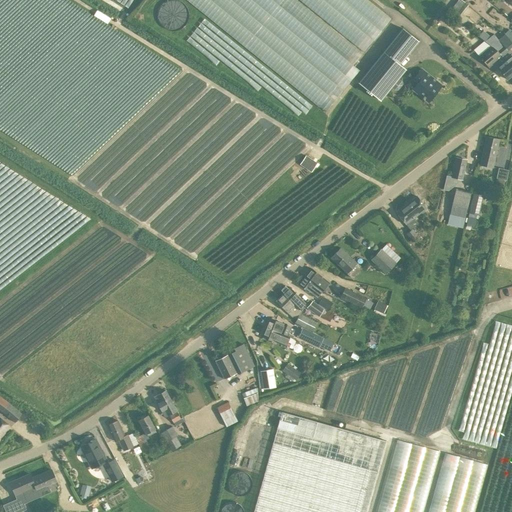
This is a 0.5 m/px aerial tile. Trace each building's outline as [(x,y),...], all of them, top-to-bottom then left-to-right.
[(166,0),(161,0),(156,22),(183,29),(188,5),(166,0)] [(187,0),(324,112),(358,69),(353,64),(362,52),(296,0),(300,0),(363,51),(391,18),(368,0),(187,0)] [(466,8),(458,2),(450,13),(458,20),(466,8)] [(402,28),(358,82),(380,101),(406,70),(399,65),(418,41),(402,28)] [(499,52),(511,67),(511,52),(510,50),(508,53),(494,35),(485,42),(499,52)] [(494,64),(497,68),(507,80),(511,75),(511,68),(497,52),(485,43),(484,41),(474,50),(489,68),(494,64)] [(413,90),(428,102),(441,86),(421,70),(414,79),(418,83),(413,90)] [(493,167),(499,140),(486,137),(480,164),(493,167)] [(317,163),(305,155),(300,164),(312,171),(317,163)] [(446,175),(444,184),(443,189),(448,191),(458,183),(459,178),(462,179),(466,160),(455,158),(452,176),(446,175)] [(496,187),(504,187),(506,168),(497,168),(496,187)] [(467,208),(471,192),(456,188),(450,214),(447,225),(463,228),(467,208)] [(479,216),(483,195),(472,193),(469,208),(468,214),(469,214),(466,224),(474,226),(476,215),(478,216),(479,216)] [(417,196),(405,205),(414,217),(426,209),(417,196)] [(410,230),(412,229),(419,224),(414,217),(405,205),(400,208),(396,212),(410,230)] [(417,234),(421,231),(417,226),(413,229),(406,234),(413,242),(420,237),(417,234)] [(396,263),(401,257),(386,244),(381,249),(381,248),(371,260),(386,274),(396,263)] [(363,269),(357,264),(340,248),(330,258),(347,274),(352,279),(354,279),(363,269)] [(310,268),(304,276),(322,290),(329,282),(310,268)] [(304,276),(298,284),(316,299),(322,290),(304,276)] [(501,299),(511,296),(511,284),(498,288),(501,299)] [(290,286),(283,293),(299,310),(304,305),(305,307),(308,304),(305,302),(301,298),(301,299),(290,286)] [(340,298),(362,308),(362,307),(370,310),(373,303),(366,299),(367,299),(345,288),(340,298)] [(318,322),(300,313),(301,311),(299,310),(283,293),(276,301),(287,312),(292,317),(293,316),(297,318),(294,323),(313,332),(318,322)] [(327,309),(329,306),(320,300),(318,304),(327,309)] [(382,317),(385,303),(374,300),(371,314),(382,317)] [(319,317),(324,308),(312,301),(307,308),(319,317)] [(324,308),(319,317),(329,322),(333,313),(324,308)] [(269,318),(266,327),(287,336),(291,327),(269,318)] [(286,347),(290,336),(287,336),(266,327),(262,337),(286,347)] [(319,348),(324,338),(302,327),(298,338),(319,348)] [(251,371),(255,368),(249,355),(243,344),(234,349),(235,351),(227,355),(215,361),(224,379),(236,373),(249,367),(251,371)] [(287,363),(282,371),(295,380),(301,373),(287,363)] [(273,369),(260,371),(263,390),(276,388),(273,369)] [(177,411),(174,405),(173,405),(166,390),(153,397),(161,411),(164,417),(177,411)] [(246,405),(249,404),(258,400),(257,392),(243,398),(246,405)] [(9,402),(0,395),(0,411),(2,413),(14,423),(22,413),(9,402)] [(226,427),(237,421),(228,402),(217,407),(225,425),(226,427)] [(181,419),(176,411),(169,415),(173,423),(181,419)] [(281,412),(252,511),(366,511),(386,441),(281,412)] [(151,449),(146,440),(148,439),(146,434),(155,429),(148,415),(138,420),(145,433),(136,437),(143,453),(151,449)] [(0,418),(0,440),(11,428),(0,418)] [(128,435),(125,436),(117,421),(107,425),(114,441),(118,439),(123,451),(133,446),(128,435)] [(173,426),(161,433),(171,451),(181,445),(176,436),(178,435),(173,426)] [(92,468),(106,460),(96,439),(81,447),(92,468)] [(421,511),(436,449),(392,439),(374,511),(421,511)] [(473,511),(485,462),(439,452),(425,511),(473,511)] [(102,465),(111,482),(123,476),(114,459),(102,465)] [(28,508),(52,498),(46,485),(56,480),(51,469),(31,478),(29,474),(10,483),(15,496),(21,493),(28,508)] [(234,496),(253,489),(246,470),(227,477),(234,496)] [(82,497),(86,499),(87,496),(89,497),(90,490),(82,488),(80,494),(82,495),(82,497)] [(219,507),(220,511),(240,511),(238,503),(219,507)]
